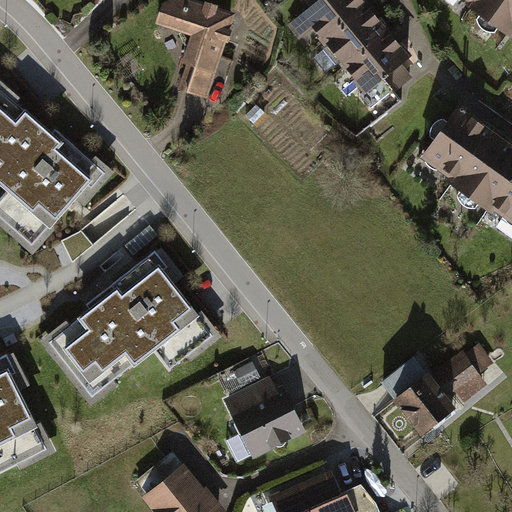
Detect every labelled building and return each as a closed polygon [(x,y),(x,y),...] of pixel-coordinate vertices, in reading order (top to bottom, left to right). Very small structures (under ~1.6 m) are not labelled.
[(167,0),(160,23),(194,33),(180,80),(190,83),(188,90),(213,98),(239,14),(197,0),(167,0)] [(360,0),(321,0),(305,14),(368,91),(408,59),(360,0)] [(511,0),(472,0),(511,27),(511,0)] [(0,205),(0,215),(37,248),(102,174),(1,85),(0,86),(0,182),(12,192),(0,205)] [(511,146),(459,108),(423,157),(511,221),(511,146)] [(173,374),(217,340),(157,262),(50,344),(95,402),(158,354),(173,374)] [(416,353),(384,377),(425,431),(457,407),(416,353)] [(0,470),(2,475),(52,451),(8,363),(0,366),(0,470)] [(281,369),(223,397),(253,459),(311,431),(281,369)] [(227,511),(180,457),(140,491),(158,511),(227,511)] [(358,511),(340,466),(277,491),(285,511),(358,511)]
